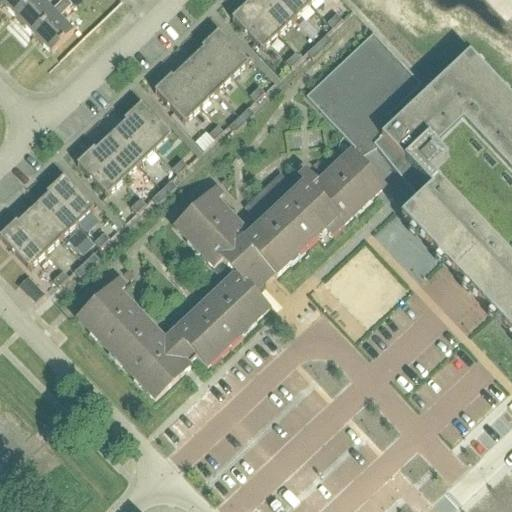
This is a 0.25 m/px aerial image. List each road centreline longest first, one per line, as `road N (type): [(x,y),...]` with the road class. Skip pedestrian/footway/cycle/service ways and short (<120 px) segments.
road 1 (residential): [(166,478),(0,305)]
road 2 (residential): [(34,132),(174,0)]
